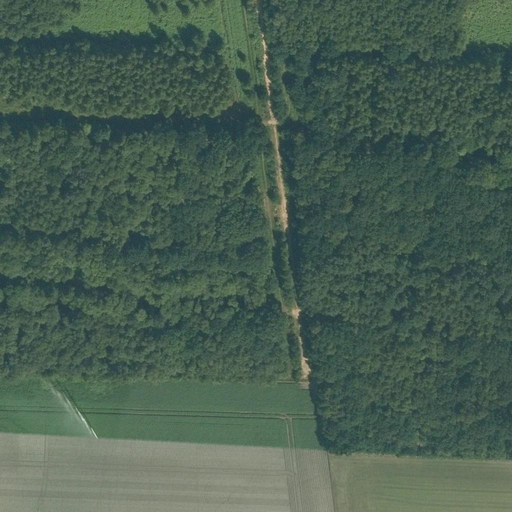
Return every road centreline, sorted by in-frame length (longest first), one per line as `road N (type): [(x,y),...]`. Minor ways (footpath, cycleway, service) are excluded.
road 1 (track): [(260,0),(297,312),(314,385)]
road 2 (track): [(0,108),(258,122)]
